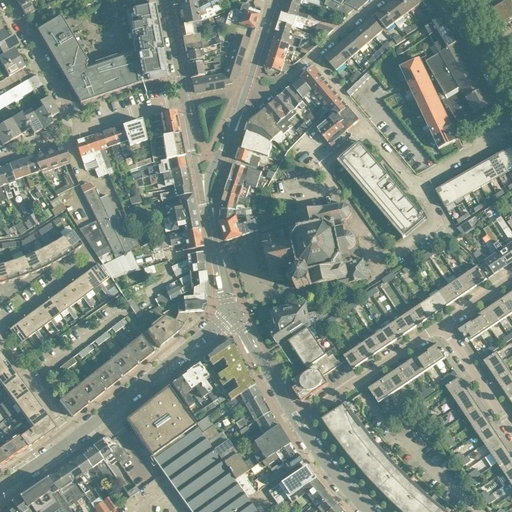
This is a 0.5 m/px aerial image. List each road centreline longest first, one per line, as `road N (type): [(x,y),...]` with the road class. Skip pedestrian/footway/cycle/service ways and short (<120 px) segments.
road 1 (tertiary): [(73,440),(231,312)]
road 2 (residential): [(364,129),(417,180),(511,127)]
road 3 (residential): [(242,97),(271,90),(384,0)]
road 4 (residential): [(296,422),(440,324)]
road 5 (residential): [(82,131),(8,0)]
road 6 (tertiary): [(296,422),(231,312)]
road 7 (residential): [(511,430),(440,324)]
road 8 (residential): [(73,440),(0,337)]
road 9 (residential): [(511,105),(448,0)]
